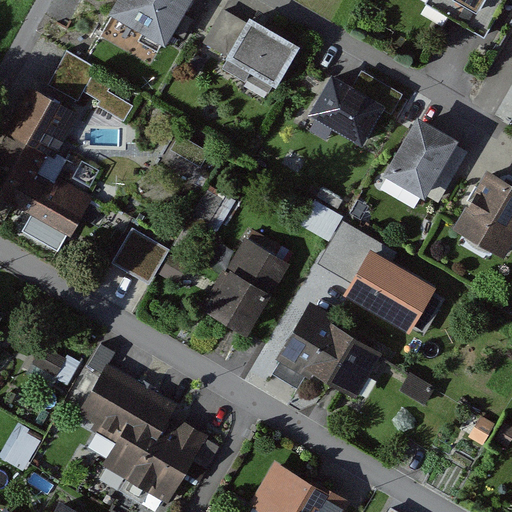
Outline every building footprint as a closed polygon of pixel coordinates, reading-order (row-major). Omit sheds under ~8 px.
[(198,0),(128,0),(116,21),(167,52),(198,0)] [(511,0),(433,0),(433,1),(491,35),(511,0)] [(219,36),(233,7),(223,2),(209,31),(219,36)] [(306,50),(257,22),(233,66),(282,94),(306,50)] [(70,81),(90,53),(72,40),(52,68),(70,81)] [(390,108),(337,79),(316,117),(369,146),(390,108)] [(82,120),(37,92),(0,151),(0,193),(73,238),(96,201),(50,173),(82,120)] [(477,151),(427,123),(395,180),(444,208),(477,151)] [(203,155),(209,140),(179,128),(173,142),(203,155)] [(214,173),(195,202),(221,218),(239,189),(214,173)] [(511,181),(497,174),(463,233),(511,260),(511,181)] [(139,226),(118,261),(156,284),(177,249),(139,226)] [(293,268),(255,243),(215,306),(253,330),(293,268)] [(428,293),(362,253),(343,283),(410,323),(428,293)] [(0,329),(11,310),(0,304),(0,329)] [(397,358),(316,310),(286,361),(367,409),(397,358)] [(68,375),(82,356),(50,332),(35,352),(68,375)] [(213,419),(117,363),(91,409),(122,427),(106,455),(171,492),(213,419)] [(15,416),(4,450),(29,458),(41,424),(15,416)] [(343,511),(353,494),(282,457),(258,503),(274,511),(343,511)] [(94,511),(73,499),(65,511),(94,511)]
